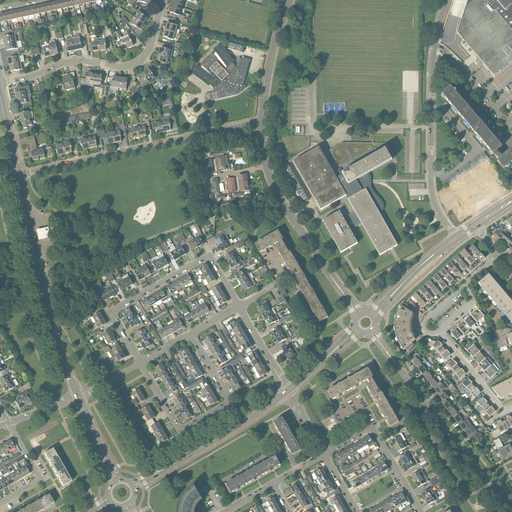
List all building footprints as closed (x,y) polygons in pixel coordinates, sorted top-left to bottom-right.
[(173,0),(172,6),(182,9),(184,1),(179,0),(178,0),(176,0),(173,0)] [(511,0),(472,0),(453,17),(453,18),(453,20),(453,22),(454,23),(454,25),(455,26),(455,28),(456,29),(457,31),(457,32),(458,34),(460,35),(460,37),(462,38),(485,65),(495,77),(511,62),(511,0)] [(182,9),(172,6),(171,13),(175,14),(175,15),(174,15),(174,16),(182,18),(181,22),(187,23),(188,20),(185,19),(185,17),(182,16),(182,13),(181,12),(182,9)] [(136,19),(144,24),(147,18),(145,17),(145,16),(140,13),(136,19)] [(144,24),(136,19),(132,25),(137,28),(140,29),(144,24)] [(166,31),(175,33),(176,29),(177,30),(179,25),(172,23),(172,25),(167,24),(166,31)] [(5,44),(14,42),(17,42),(15,35),(21,33),(20,30),(10,32),(11,36),(6,37),(3,38),(5,44)] [(175,33),(166,31),(164,37),(168,38),(168,39),(173,41),(175,33)] [(123,40),(127,49),(133,46),(132,43),(131,41),(134,40),(132,37),(130,38),(129,37),(123,40)] [(121,52),(127,49),(123,40),(122,38),(116,41),(115,40),(114,41),(115,45),(118,50),(120,49),(121,52)] [(73,42),(75,51),(82,49),(81,46),(80,40),(73,42)] [(17,42),(14,42),(5,44),(6,51),(9,50),(18,49),(17,42)] [(49,47),(52,56),(58,54),(57,51),(58,51),(55,42),(49,44),(49,47)] [(69,52),(75,51),(73,42),(66,43),(68,49),(69,52)] [(93,52),(99,51),(98,42),(91,43),(92,49),(93,52)] [(206,94),(208,103),(208,102),(237,95),(238,95),(240,93),(241,92),(242,90),(249,62),(250,62),(239,59),(237,68),(233,63),(234,62),(220,42),(217,46),(216,47),(213,49),(214,50),(212,53),(198,66),(197,65),(194,69),(190,72),(209,87),(210,85),(214,89),(212,92),(212,93),(206,94)] [(230,45),(229,51),(252,57),(254,51),(230,45)] [(45,58),(52,56),(49,47),(43,49),(44,55),(45,58)] [(159,55),(169,58),(171,50),(165,49),(161,48),(159,55)] [(9,65),(18,63),(21,63),(19,56),(26,54),(25,51),(19,52),(12,54),(13,57),(10,58),(11,58),(8,59),(9,65)] [(169,58),(159,55),(157,62),(161,63),(161,64),(167,65),(169,58)] [(21,63),(18,63),(9,65),(11,72),(13,71),(13,72),(22,70),(21,63)] [(143,73),(148,82),(152,80),(153,82),(158,80),(154,73),(152,74),(150,70),(143,73)] [(163,78),(165,80),(167,76),(168,77),(168,76),(162,71),(157,78),(161,81),(163,78)] [(53,77),(55,85),(63,83),(64,90),(66,89),(66,91),(75,89),(73,79),(75,79),(74,73),(70,73),(71,76),(63,78),(63,75),(53,77)] [(84,85),(93,87),(95,74),(88,73),(88,77),(87,77),(87,79),(85,79),(84,85)] [(142,86),(148,82),(143,73),(137,77),(139,81),(142,86)] [(95,74),(93,87),(94,87),(94,84),(101,85),(102,80),(101,80),(102,75),(95,74)] [(111,87),(119,88),(120,78),(113,77),(113,81),(112,81),(111,87)] [(120,78),(119,88),(126,89),(127,84),(127,79),(120,78)] [(27,95),(31,94),(29,86),(18,88),(15,89),(14,89),(15,94),(26,92),(27,95)] [(505,154),(500,148),(501,147),(489,132),(476,117),(463,102),(450,87),(442,95),(455,110),(467,125),(480,140),(494,154),(498,160),(497,161),(504,169),(511,162),(511,147),(505,154),(505,153),(505,154)] [(31,95),(31,94),(27,95),(26,92),(15,94),(16,98),(17,98),(18,105),(21,105),(22,107),(31,105),(30,97),(30,96),(31,95)] [(22,122),(31,120),(29,112),(20,114),(22,122)] [(162,122),(164,132),(171,130),(170,126),(176,125),(174,117),(169,118),(170,121),(162,122)] [(137,128),(140,137),(146,136),(146,132),(147,131),(147,129),(151,129),(149,120),(148,119),(144,120),(145,123),(140,124),(141,127),(137,128)] [(31,120),(22,122),(24,129),(27,128),(28,133),(36,131),(35,124),(32,125),(31,120)] [(157,133),(164,132),(162,122),(162,120),(154,122),(156,129),(157,129),(157,133)] [(133,139),(140,137),(137,128),(130,129),(131,135),(132,135),(133,139)] [(113,133),(115,143),(122,141),(121,137),(120,131),(113,133)] [(108,144),(115,143),(113,133),(105,135),(106,140),(107,140),(108,144)] [(25,138),(27,148),(37,146),(34,136),(25,138)] [(88,138),(90,148),(97,147),(96,142),(97,142),(95,137),(88,138)] [(83,150),(90,148),(88,138),(80,140),(82,145),(83,150)] [(63,144),(65,154),(72,152),(71,148),(72,148),(71,142),(70,140),(67,141),(67,143),(63,144)] [(58,155),(65,154),(63,144),(56,145),(57,151),(58,155)] [(380,256),(393,248),(398,245),(384,222),(379,212),(381,211),(381,210),(382,209),(382,208),(382,207),(382,206),(382,205),(382,204),(381,203),(379,201),(375,195),(372,192),(371,190),(370,188),(370,186),(370,183),(370,179),(370,178),(369,177),(369,176),(367,174),(392,160),(386,149),(349,170),(345,164),(333,172),(319,147),(293,162),(321,210),(346,196),(348,199),(348,200),(355,212),(343,218),(340,211),(322,221),(340,253),(356,244),(349,231),(362,224),(367,232),(380,256)] [(44,149),(31,152),(32,157),(34,157),(35,161),(44,158),(44,155),(45,155),(43,149),(44,149)] [(491,161),(484,152),(470,164),(469,163),(458,173),(456,171),(442,183),(446,187),(449,185),(487,160),(489,163),(489,162),(491,161)] [(215,157),(217,171),(226,170),(224,156),(215,157)] [(205,173),(213,172),(211,159),(204,160),(205,173)] [(459,207),(501,179),(490,163),(449,191),(447,188),(440,192),(452,211),(454,214),(461,210),(459,207)] [(303,204),(309,201),(289,166),(283,169),(303,204)] [(238,176),(241,192),(249,191),(246,174),(238,176)] [(215,196),(220,195),(217,179),(212,180),(213,187),(210,188),(211,193),(214,193),(215,196)] [(499,226),(503,230),(504,230),(503,229),(509,226),(506,222),(500,226),(499,226)] [(204,244),(200,237),(202,235),(200,232),(200,231),(196,223),(193,225),(198,233),(195,234),(197,237),(193,239),(198,247),(204,244)] [(493,233),(499,238),(505,232),(503,230),(499,226),(493,233)] [(50,239),(48,228),(36,231),(39,241),(50,239)] [(219,246),(229,240),(227,236),(233,232),(231,228),(218,235),(220,238),(216,240),(219,246)] [(282,257),(294,279),(303,293),(311,308),(319,322),(328,317),(324,310),(323,311),(322,309),(323,308),(320,303),(315,294),(314,294),(312,292),(314,292),(312,288),(305,277),(304,278),(303,276),(304,275),(303,273),(299,266),(296,261),(295,262),(294,260),(295,259),(291,252),(289,252),(282,240),(284,239),(278,230),(270,235),(264,239),(265,240),(263,241),(262,240),(255,244),(260,253),(276,244),(278,242),(280,246),(277,248),(282,257)] [(500,238),(505,243),(511,237),(505,232),(500,238)] [(198,247),(193,239),(192,237),(187,240),(186,239),(185,239),(182,234),(180,236),(184,245),(188,242),(188,243),(192,251),(198,247)] [(233,249),(237,247),(236,244),(233,246),(229,240),(219,246),(222,252),(225,250),(227,253),(233,249)] [(485,258),(481,254),(473,245),(469,249),(470,249),(468,250),(472,257),(474,255),(476,258),(477,257),(481,262),(485,258)] [(180,257),(176,250),(174,246),(168,250),(175,261),(180,257)] [(176,250),(180,257),(186,254),(182,247),(176,250)] [(229,263),(236,258),(234,255),(236,254),(233,249),(227,253),(228,256),(226,257),(229,263)] [(471,264),(474,261),(472,258),(472,257),(468,250),(466,252),(464,249),(464,250),(464,251),(463,250),(460,254),(463,257),(464,257),(467,261),(469,264),(470,263),(471,264)] [(159,260),(163,268),(169,264),(164,257),(162,254),(157,257),(159,260)] [(464,270),(467,267),(461,260),(463,257),(460,254),(457,256),(457,257),(456,257),(452,261),(456,264),(457,263),(460,267),(462,270),(463,270),(464,270)] [(236,270),(243,266),(241,263),(240,264),(236,258),(229,263),(232,269),(235,267),(236,270)] [(157,271),(163,268),(159,260),(153,263),(157,271)] [(238,279),(246,275),(243,270),(248,267),(248,268),(254,264),(252,260),(247,264),(243,266),(236,270),(238,272),(235,274),(238,279)] [(457,276),(460,273),(454,266),(456,264),(452,261),(450,262),(450,263),(449,263),(445,267),(449,271),(450,269),(454,273),(453,274),(455,276),(456,276),(457,276)] [(203,274),(210,270),(207,265),(206,265),(205,263),(202,265),(195,269),(197,273),(201,271),(203,274)] [(141,270),(145,278),(151,274),(147,267),(141,270)] [(450,283),(454,279),(447,272),(449,271),(445,267),(444,268),(443,268),(444,269),(443,269),(437,274),(441,278),(443,275),(447,279),(446,280),(448,283),(449,282),(450,283)] [(139,281),(145,278),(141,270),(135,274),(139,281)] [(203,280),(206,279),(213,275),(210,270),(203,274),(200,275),(203,280)] [(242,285),(252,279),(248,274),(246,275),(238,279),(242,285)] [(443,289),(447,286),(440,278),(441,278),(437,274),(436,275),(437,275),(436,276),(436,275),(431,280),(434,284),(436,282),(440,285),(439,286),(441,289),(442,288),(443,289)] [(187,285),(193,282),(189,275),(183,278),(187,285)] [(206,279),(209,285),(216,280),(213,275),(206,279)] [(511,301),(495,282),(495,281),(492,277),(490,279),(487,275),(478,283),(481,287),(482,286),(511,320),(511,330),(508,329),(505,329),(502,329),(498,330),(495,332),(496,332),(500,338),(499,339),(498,341),(498,342),(497,343),(497,344),(497,345),(497,346),(497,347),(498,348),(498,347),(507,345),(507,346),(508,345),(507,344),(510,343),(511,345),(511,344),(511,379),(499,386),(498,385),(492,388),(501,399),(511,393),(511,301)] [(123,280),(128,288),(133,285),(129,277),(123,280)] [(185,287),(187,285),(183,278),(178,281),(184,291),(186,289),(185,287)] [(252,279),(242,285),(245,291),(252,287),(256,285),(252,279)] [(122,291),(128,288),(123,280),(118,284),(122,291)] [(436,295),(440,292),(433,285),(434,284),(431,280),(430,281),(429,281),(430,281),(429,282),(425,285),(428,289),(429,288),(433,292),(432,292),(435,295),(435,294),(436,295)] [(178,294),(184,291),(178,281),(173,284),(177,291),(178,294)] [(170,298),(172,302),(175,300),(174,299),(175,295),(174,293),(177,291),(173,284),(167,287),(169,290),(166,291),(170,298)] [(429,301),(433,298),(426,291),(428,289),(425,285),(423,287),(422,287),(423,287),(422,288),(417,292),(420,296),(423,294),(426,298),(425,299),(428,301),(429,301)] [(215,295),(222,291),(219,286),(212,290),(215,295)] [(106,290),(110,298),(116,295),(111,287),(106,290)] [(104,301),(110,298),(106,290),(104,288),(98,291),(104,301)] [(162,303),(170,298),(166,291),(164,293),(162,290),(157,293),(161,301),(162,303)] [(218,300),(225,296),(222,291),(215,295),(218,300)] [(422,307),(426,304),(419,297),(420,296),(417,292),(416,293),(416,294),(415,294),(410,299),(413,302),(416,300),(419,304),(418,305),(421,307),(422,307)] [(156,303),(161,301),(157,293),(152,296),(156,303)] [(151,307),(156,303),(152,296),(147,299),(151,307)] [(221,305),(219,307),(220,310),(226,306),(225,303),(228,302),(225,296),(218,300),(221,305)] [(286,301),(283,296),(277,299),(280,304),(286,301)] [(152,310),(151,307),(147,299),(141,302),(147,313),(152,310)] [(420,337),(419,335),(417,332),(416,331),(411,333),(410,329),(410,327),(410,322),(411,320),(412,316),(413,314),(415,313),(416,311),(418,309),(413,303),(413,302),(410,299),(409,299),(404,304),(402,307),(400,306),(398,309),(396,316),(395,320),(394,327),(395,331),(396,338),(398,341),(401,347),(404,351),(406,349),(409,353),(420,338),(420,337)] [(262,314),(270,310),(266,304),(268,304),(266,300),(260,303),(262,307),(259,309),(262,314)] [(199,305),(205,315),(210,312),(204,302),(199,305)] [(205,315),(199,305),(194,309),(195,311),(199,318),(205,315)] [(126,318),(133,314),(129,307),(125,309),(126,311),(123,313),(126,318)] [(266,320),(276,314),(273,308),(270,310),(262,314),(266,320)] [(471,315),(478,322),(484,316),(478,309),(471,315)] [(194,321),(199,318),(195,311),(190,314),(194,321)] [(96,322),(103,318),(100,312),(93,317),(96,322)] [(189,324),(194,321),(190,314),(189,312),(187,313),(187,315),(182,318),(185,323),(187,322),(189,324)] [(136,319),(139,317),(138,315),(135,317),(133,314),(126,318),(129,323),(136,319)] [(276,314),(266,320),(269,326),(279,320),(276,314)] [(471,315),(465,320),(472,328),(478,322),(471,315)] [(182,325),(185,323),(182,318),(181,316),(176,319),(177,321),(174,323),(178,330),(184,327),(182,325)] [(103,318),(96,322),(99,328),(107,324),(103,318)] [(136,330),(142,327),(140,324),(142,323),(141,320),(138,322),(136,319),(129,323),(132,329),(135,327),(136,330)] [(237,321),(235,322),(233,320),(227,323),(229,326),(230,325),(233,330),(240,326),(237,321)] [(465,320),(459,326),(465,334),(472,328),(465,320)] [(173,333),(178,330),(174,323),(169,326),(173,333)] [(168,336),(173,333),(169,326),(164,329),(168,336)] [(236,336),(243,331),(240,326),(233,330),(236,336)] [(465,334),(459,326),(451,334),(451,335),(453,337),(454,337),(457,341),(465,334)] [(276,337),(283,333),(280,327),(272,332),(276,337)] [(105,339),(113,335),(110,329),(102,333),(101,332),(100,332),(100,331),(95,334),(96,337),(99,336),(100,336),(101,337),(102,337),(103,337),(104,336),(105,339)] [(162,339),(168,336),(164,329),(158,332),(162,339)] [(138,339),(145,335),(142,330),(135,334),(138,339)] [(234,337),(237,342),(246,336),(243,331),(236,336),(234,337)] [(279,343),(287,339),(283,333),(276,337),(279,343)] [(105,339),(109,345),(116,341),(113,335),(105,339)] [(141,344),(149,340),(145,335),(138,339),(141,344)] [(214,341),(217,339),(216,337),(213,339),(211,336),(204,340),(207,345),(214,341)] [(242,346),(249,342),(246,336),(237,342),(240,347),(242,346)] [(153,344),(151,345),(149,340),(141,344),(144,350),(148,347),(150,350),(154,347),(153,344)] [(464,348),(467,351),(474,345),(477,343),(474,340),(464,348)] [(210,350),(217,346),(214,341),(207,345),(210,350)] [(438,354),(444,349),(442,346),(443,346),(441,344),(438,341),(432,346),(435,349),(434,350),(438,354)] [(237,359),(243,356),(246,354),(245,353),(246,352),(246,351),(252,347),(249,342),(242,346),(244,349),(243,350),(243,352),(243,353),(236,357),(237,359)] [(286,355),(293,351),(290,345),(283,350),(286,355)] [(474,345),(467,351),(473,358),(480,352),(474,345)] [(112,358),(115,356),(123,352),(119,346),(111,351),(109,348),(104,351),(106,354),(109,352),(112,358)] [(182,360),(191,355),(188,349),(187,350),(185,346),(176,351),(178,355),(181,360),(182,360)] [(213,356),(220,351),(217,346),(210,350),(213,356)] [(299,359),(304,356),(303,353),(300,355),(296,349),(293,351),(286,355),(289,361),(297,356),(299,359)] [(444,349),(438,354),(442,358),(443,358),(445,360),(451,355),(448,351),(447,350),(446,351),(444,349)] [(216,361),(223,357),(220,351),(213,356),(216,361)] [(123,352),(115,356),(118,362),(126,357),(123,352)] [(251,362),(259,358),(255,352),(248,356),(251,362)] [(480,352),(473,358),(472,358),(478,365),(486,359),(480,352)] [(424,358),(422,359),(418,355),(418,354),(417,354),(416,354),(413,355),(414,358),(411,360),(417,367),(426,361),(424,358)] [(184,365),(194,360),(191,355),(182,360),(184,362),(185,361),(187,364),(184,365)] [(224,363),(226,366),(237,359),(236,357),(229,360),(226,355),(223,357),(216,361),(219,366),(224,363)] [(254,367),(262,363),(259,358),(251,362),(254,367)] [(225,377),(233,372),(235,371),(233,366),(239,363),(239,362),(237,359),(226,366),(225,366),(226,369),(222,371),(225,377)] [(486,359),(478,365),(484,372),(491,366),(492,366),(486,359)] [(190,369),(197,365),(194,360),(184,365),(186,368),(188,366),(190,369)] [(453,373),(459,367),(457,365),(457,364),(456,363),(453,360),(447,365),(450,368),(449,369),(453,373)] [(422,374),(430,369),(426,364),(427,363),(426,361),(417,367),(422,374)] [(257,372),(265,368),(262,363),(254,367),(257,372)] [(158,373),(165,369),(162,364),(155,368),(158,373)] [(3,375),(8,372),(10,371),(9,368),(6,370),(4,366),(2,368),(0,365),(0,373),(1,373),(3,375)] [(193,374),(200,370),(197,365),(190,369),(193,374)] [(491,366),(484,372),(490,379),(497,373),(491,366)] [(459,367),(453,373),(457,377),(458,377),(460,379),(466,374),(463,370),(462,369),(461,370),(459,367)] [(264,375),(268,373),(265,368),(257,372),(260,377),(256,380),(258,382),(266,377),(264,375)] [(399,422),(390,406),(380,389),(379,390),(372,378),(373,377),(368,368),(360,373),(344,382),(328,391),(333,400),(341,395),(349,391),(357,386),(365,382),(368,380),(370,384),(366,386),(371,394),(381,411),(390,427),(399,422)] [(161,379),(168,375),(165,369),(158,373),(161,379)] [(427,381),(434,376),(432,374),(433,373),(430,369),(422,374),(427,381)] [(193,374),(196,380),(201,377),(203,376),(200,370),(193,374)] [(0,381),(3,386),(10,382),(13,381),(8,372),(3,375),(4,378),(0,380),(0,381)] [(228,382),(236,378),(233,372),(225,377),(228,382)] [(164,384),(171,380),(174,378),(171,373),(168,375),(161,379),(164,384)] [(433,387),(440,382),(436,378),(434,376),(427,381),(433,387)] [(188,388),(193,385),(203,379),(201,377),(196,380),(192,382),(186,385),(188,388)] [(231,387),(239,383),(236,378),(228,382),(231,387)] [(465,389),(468,392),(474,386),(472,384),(472,383),(471,382),(468,378),(459,386),(463,391),(465,389)] [(202,390),(209,386),(206,381),(204,382),(203,379),(193,385),(188,388),(190,391),(197,387),(200,387),(202,390)] [(167,389),(174,385),(171,380),(164,384),(167,389)] [(448,389),(447,388),(449,386),(444,381),(441,384),(440,382),(433,387),(439,395),(448,389)] [(12,392),(18,389),(16,386),(13,388),(10,382),(3,386),(6,392),(11,389),(12,392)] [(234,392),(242,388),(240,386),(242,385),(241,382),(239,383),(231,387),(234,392)] [(174,396),(181,392),(182,391),(179,386),(176,388),(174,385),(167,389),(170,394),(173,393),(174,396)] [(203,396),(212,391),(209,386),(202,390),(202,391),(200,392),(203,396)] [(476,389),(474,386),(468,392),(465,394),(469,398),(471,396),(472,395),(475,398),(481,393),(478,389),(477,388),(476,389)] [(139,389),(131,394),(126,397),(127,399),(133,395),(135,399),(143,395),(139,389)] [(444,401),(449,397),(451,396),(447,391),(448,391),(447,390),(448,389),(439,395),(444,401)] [(19,395),(25,406),(31,403),(28,398),(31,396),(27,390),(19,395)] [(208,401),(215,396),(212,391),(203,396),(205,399),(206,398),(208,401)] [(176,405),(183,401),(185,400),(181,392),(174,396),(176,398),(173,400),(176,405)] [(19,409),(25,406),(19,395),(17,396),(16,399),(18,401),(16,402),(14,399),(11,401),(12,404),(12,405),(13,407),(14,407),(16,411),(15,409),(17,408),(18,406),(19,409)] [(135,399),(139,404),(146,400),(143,395),(135,399)] [(208,401),(211,406),(218,402),(215,396),(208,401)] [(447,410),(454,405),(452,402),(449,397),(444,401),(442,403),(447,410)] [(483,411),(489,405),(487,403),(487,402),(486,401),(483,397),(477,403),(479,405),(476,408),(480,413),(483,411)] [(179,410),(186,406),(183,401),(176,405),(179,410)] [(182,416),(189,411),(191,410),(188,405),(186,406),(179,410),(182,416)] [(462,409),(460,411),(456,406),(455,407),(454,405),(447,410),(453,418),(462,410),(462,409)] [(483,411),(486,415),(483,418),(487,422),(491,419),(490,417),(496,411),(493,408),(491,407),(489,405),(483,411)] [(145,416),(152,411),(149,406),(142,410),(145,416)] [(453,418),(458,424),(468,416),(467,414),(465,414),(462,410),(453,418)] [(142,425),(144,428),(149,425),(147,422),(156,417),(152,411),(145,416),(147,419),(144,420),(145,423),(142,425)] [(185,421),(192,417),(189,411),(182,416),(185,421)] [(463,430),(470,425),(473,423),(469,418),(470,418),(468,416),(458,424),(463,430)] [(293,455),(302,450),(292,434),(283,418),(274,423),(283,439),(293,455)] [(496,425),(498,429),(500,433),(505,430),(505,431),(508,429),(505,421),(502,423),(501,421),(497,422),(498,424),(496,425)] [(154,432),(162,428),(159,422),(151,427),(154,432)] [(469,437),(475,432),(473,430),(474,429),(470,425),(463,430),(469,437)] [(480,428),(475,432),(469,437),(474,444),(477,442),(480,444),(482,441),(482,440),(482,439),(481,438),(478,434),(482,430),(485,427),(484,425),(480,428)] [(158,438),(165,434),(162,428),(154,432),(158,438)] [(395,446),(405,441),(406,440),(401,433),(397,435),(398,437),(391,441),(395,446)] [(158,438),(161,444),(168,439),(165,434),(158,438)] [(369,448),(374,445),(370,436),(364,439),(369,448)] [(369,448),(364,439),(359,443),(362,448),(367,446),(369,448)] [(15,447),(17,446),(14,442),(12,443),(11,440),(5,443),(10,450),(15,447)] [(398,452),(405,448),(408,446),(405,441),(395,446),(398,452)] [(4,453),(10,450),(5,443),(0,446),(4,453)] [(357,452),(362,448),(359,443),(354,446),(357,452)] [(358,454),(357,452),(354,446),(348,449),(352,455),(353,457),(358,454)] [(503,460),(509,457),(504,448),(498,451),(499,453),(496,455),(498,458),(501,456),(503,460)] [(54,470),(62,465),(53,449),(44,454),(54,470)] [(347,458),(352,455),(348,449),(343,452),(347,458)] [(339,457),(336,459),(333,461),(339,471),(342,469),(340,465),(348,460),(347,458),(343,452),(338,455),(339,457)] [(405,464),(412,460),(415,458),(412,452),(402,458),(405,464)] [(264,474),(273,470),(281,465),(276,456),(259,465),(243,475),(226,484),(232,493),(240,488),(248,484),(256,479),(264,474)] [(408,470),(416,466),(412,460),(405,464),(408,470)] [(379,465),(383,472),(388,469),(384,462),(379,465)] [(378,475),(383,472),(379,465),(378,464),(373,467),(378,475)] [(63,486),(70,482),(72,481),(62,465),(54,470),(63,486)] [(20,469),(25,477),(30,474),(26,466),(20,469)] [(372,478),(378,475),(373,467),(368,471),(369,473),(372,478)] [(318,479),(326,474),(323,469),(320,471),(318,468),(313,471),(318,479)] [(19,480),(25,477),(20,469),(15,472),(19,480)] [(420,479),(425,476),(422,470),(412,476),(415,482),(420,479)] [(14,483),(19,480),(15,472),(10,475),(14,483)] [(367,482),(372,478),(369,473),(364,476),(367,482)] [(9,486),(14,483),(10,475),(9,474),(4,477),(5,478),(9,486)] [(323,483),(329,480),(326,474),(318,479),(321,484),(323,483)] [(362,485),(367,482),(364,476),(361,477),(360,475),(357,476),(359,479),(358,479),(362,485)] [(418,487),(426,483),(429,481),(425,476),(420,479),(415,482),(418,487)] [(0,482),(4,489),(9,486),(5,478),(0,480),(0,482)] [(357,488),(362,485),(358,479),(353,482),(357,488)] [(322,490),(322,491),(332,485),(329,480),(323,483),(326,488),(322,490)] [(294,493),(302,488),(299,483),(291,488),(294,493)] [(330,501),(336,497),(333,492),(335,491),(332,485),(322,491),(324,493),(327,491),(329,494),(327,495),(330,501)] [(297,498),(305,494),(302,488),(294,493),(297,498)] [(193,511),(194,511),(195,507),(197,503),(201,500),(193,489),(187,495),(182,502),(180,510),(180,511),(193,511)] [(425,499),(432,495),(429,489),(422,494),(425,499)] [(400,501),(405,498),(402,493),(396,496),(400,501)] [(37,511),(39,511),(54,503),(49,494),(33,504),(37,511)] [(308,499),(305,494),(297,498),(300,504),(308,499)] [(428,505),(436,501),(432,495),(425,499),(428,505)] [(335,505),(341,501),(338,496),(336,497),(330,501),(333,506),(335,505)] [(394,504),(400,501),(396,496),(391,499),(394,504)] [(270,506),(276,503),(273,498),(267,501),(270,506)] [(307,511),(311,507),(310,505),(311,504),(309,501),(308,499),(300,504),(303,509),(305,508),(307,511)] [(386,502),(389,508),(391,510),(394,509),(392,506),(394,504),(391,499),(386,502)] [(338,510),(344,506),(341,501),(335,505),(338,510)] [(384,511),(389,508),(386,502),(381,505),(384,511)] [(273,511),(279,508),(276,503),(270,506),(273,511)]
